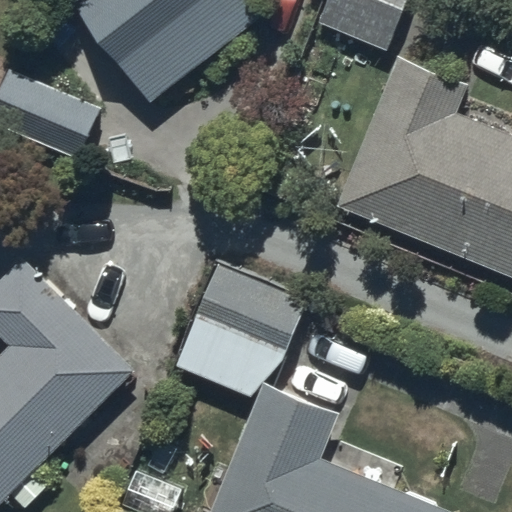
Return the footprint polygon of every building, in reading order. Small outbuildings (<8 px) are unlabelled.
[(78,0),(151,96),(267,9),(259,0),(78,0)] [(324,0),(317,16),(387,45),(405,0),(324,0)] [(474,79),(403,50),(342,199),(511,267),(511,122),(464,103),(474,79)] [(101,103),(8,63),(0,82),(0,119),(80,153),(101,103)] [(0,326),(12,339),(0,350),(0,496),(138,363),(26,248),(0,273),(0,326)] [(305,297),(219,262),(181,354),(251,383),(286,342),(305,297)] [(343,406),(264,374),(207,511),(455,511),(459,504),(325,450),(343,406)] [(140,511),(118,503),(114,511),(140,511)]
